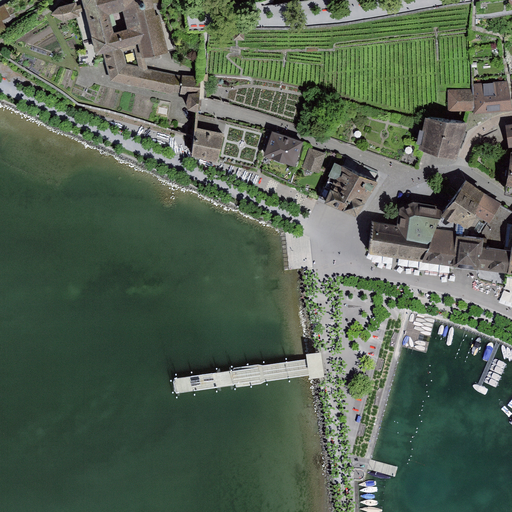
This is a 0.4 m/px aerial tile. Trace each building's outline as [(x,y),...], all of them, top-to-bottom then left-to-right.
[(52,14),(64,21),(78,16),(77,13),(87,10),(98,52),(104,51),(112,79),(174,92),(174,91),(180,92),(190,94),(200,93),(200,78),(200,75),(193,74),(175,73),(146,67),(144,56),(167,52),(160,15),(156,16),(153,3),(162,1),(161,0),(83,0),(85,4),(76,7),(75,2),(59,7),(52,14)] [(4,5),(0,6),(0,33),(9,29),(3,21),(11,16),(4,5)] [(235,38),(244,38),(244,30),(244,28),(235,28),(235,32),(235,38)] [(509,80),(475,82),(477,111),(510,109),(510,100),(509,80)] [(472,91),(449,91),(450,109),(472,108),(472,91)] [(200,93),(190,94),(187,105),(188,109),(198,111),(200,93)] [(466,121),(428,116),(422,144),(409,140),(401,162),(418,168),(424,145),(455,154),(466,121)] [(224,130),(197,125),(195,134),(191,153),(218,158),(224,130)] [(303,138),(273,129),(273,130),(265,154),(295,164),(303,138)] [(325,154),(310,149),(305,164),(319,169),(325,154)] [(511,152),(511,153),(510,167),(501,166),(499,180),(507,185),(507,190),(511,191),(511,152)] [(347,163),(338,159),(325,186),(324,186),(319,196),(331,201),(342,206),(357,214),(365,196),(366,195),(367,194),(375,177),(366,172),(357,168),(347,163)] [(466,180),(446,207),(468,223),(484,193),(466,180)] [(484,193),(468,223),(467,234),(487,237),(491,217),(500,204),(484,193)] [(414,200),(401,206),(397,226),(433,231),(439,215),(446,207),(414,200)] [(511,210),(500,204),(491,217),(487,237),(486,245),(511,249),(511,247),(511,210)] [(439,215),(433,231),(457,235),(458,233),(467,234),(468,223),(446,207),(439,215)] [(372,222),(368,251),(421,257),(433,231),(397,226),(372,222)] [(433,231),(421,257),(451,261),(466,263),(480,265),(507,268),(511,249),(486,245),(487,237),(467,234),(458,233),(457,235),(433,231)] [(322,350),(306,351),(308,365),(310,376),(325,375),(323,364),(322,350)]
